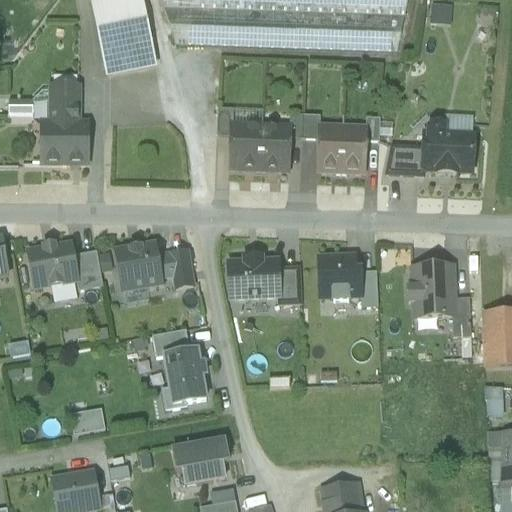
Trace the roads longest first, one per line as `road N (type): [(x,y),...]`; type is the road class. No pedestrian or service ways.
road 1 (residential): [(511,226),(196,214)]
road 2 (residential): [(196,214),(240,414),(274,511)]
road 3 (residential): [(196,214),(0,211)]
